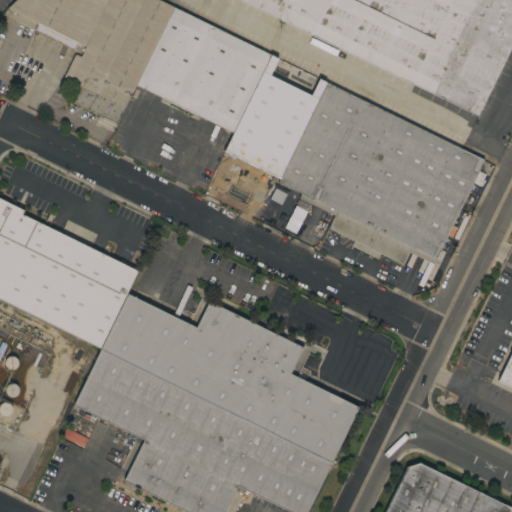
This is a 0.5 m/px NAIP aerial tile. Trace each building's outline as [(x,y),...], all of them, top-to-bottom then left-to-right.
[(116,124),(71,102),(79,85),(63,77),(74,54),(80,57),(85,46),(77,42),(73,50),(33,31),(37,23),(7,8),(15,0),(158,0),(173,7),(135,84),(116,124)] [(511,0),(511,46),(479,115),(240,0),(511,0)] [(232,132),(205,119),(205,120),(167,102),(168,100),(135,84),(173,7),(270,55),(269,57),(261,74),(232,132)] [(287,128),(303,95),(261,74),(269,57),(325,85),(301,135),(287,128)] [(326,83),(483,160),(439,249),(444,251),(440,260),(435,258),(432,264),(408,252),(402,264),(380,253),(377,259),(359,250),(357,253),(350,250),(351,249),(349,248),(353,240),(328,228),(334,215),(298,198),(300,193),(278,182),(282,172),(278,170),(282,161),(287,163),(301,135),(325,85),(326,83)] [(267,198),(278,204),(284,193),(273,188),(267,198)] [(0,299),(0,198),(23,210),(22,214),(137,271),(99,348),(0,299)] [(304,211),(293,205),(282,228),(293,233),(304,211)] [(127,294),(195,327),(208,301),(302,347),(289,373),(296,377),(298,372),(305,376),(303,380),(357,407),(330,463),(99,350),(127,294)] [(511,387),(497,380),(511,348),(511,387)] [(330,463),(305,511),(290,511),(237,486),(224,511),(186,511),(123,481),(143,440),(72,405),(99,350),(330,463)] [(16,358),(18,361),(17,366),(14,368),(11,369),(7,369),(5,366),(4,362),(6,358),(9,356),(12,356),(16,358)] [(16,385),(18,388),(18,391),(17,394),(14,396),(11,397),(7,395),(5,393),(5,389),(6,385),(9,383),(12,383),(16,385)] [(11,409),(10,413),(7,415),(4,415),(0,414),(0,403),(2,403),(5,402),(9,403),(11,406),(11,409)] [(418,462),(511,507),(511,511),(383,511),(406,466),(418,462)]
